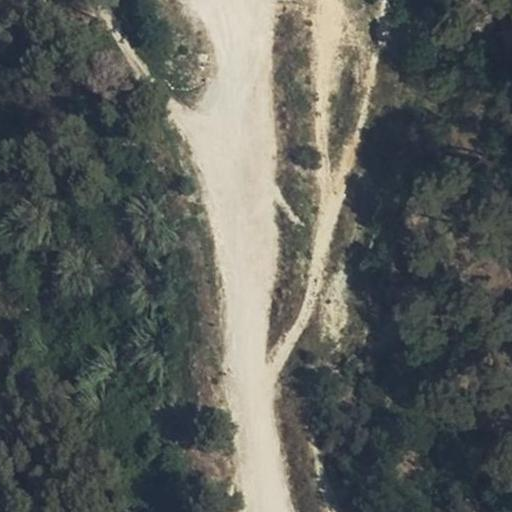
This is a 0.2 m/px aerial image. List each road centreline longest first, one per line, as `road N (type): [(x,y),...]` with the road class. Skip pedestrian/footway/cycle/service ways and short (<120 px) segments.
road 1 (track): [(280,511),(261,433),(234,144)]
road 2 (track): [(234,144),(181,126),(136,80),(97,0)]
road 3 (track): [(234,144),(236,0)]
